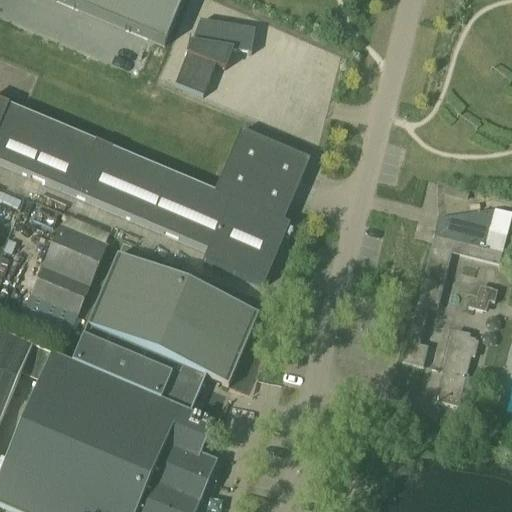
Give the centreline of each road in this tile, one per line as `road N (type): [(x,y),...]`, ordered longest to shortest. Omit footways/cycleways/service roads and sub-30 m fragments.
road 1 (residential): [(411,0),(340,275)]
road 2 (residential): [(312,383),(374,395),(404,293),(340,275)]
road 3 (residential): [(303,420),(256,412),(231,511)]
